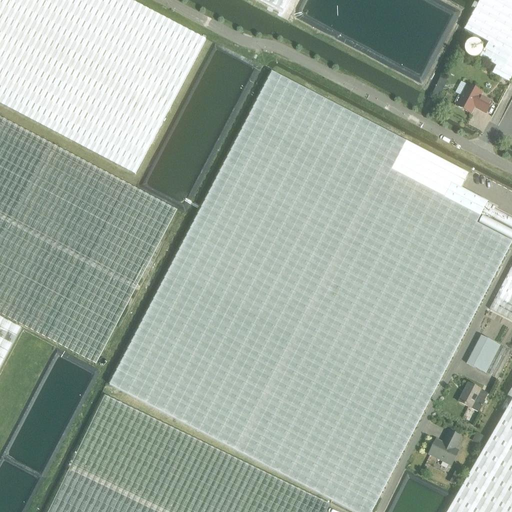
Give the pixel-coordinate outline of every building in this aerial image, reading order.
[(0,0),(0,104),(134,175),(206,40),(128,0),(0,0)] [(257,0),(283,13),(289,0),(257,0)] [(511,0),(480,0),(464,31),(488,43),(511,56),(511,0)] [(511,76),(511,56),(488,43),(484,50),(483,50),(478,58),(496,67),(492,75),(508,83),(511,76)] [(476,224),(480,217),(390,170),(405,142),(272,73),(109,386),(353,511),(371,511),(511,242),(476,224)] [(433,94),(441,97),(448,80),(440,77),(433,94)] [(477,110),(485,114),(491,103),(480,96),(481,93),(467,86),(460,98),(458,97),(455,103),(457,105),(456,107),(470,114),(474,107),(478,109),(477,110)] [(0,116),(0,312),(52,339),(98,362),(177,207),(0,116)] [(468,175),(405,142),(390,170),(480,217),(487,203),(461,189),(468,175)] [(482,213),(490,217),(495,208),(487,204),(482,213)] [(511,267),(490,310),(511,321),(511,267)] [(0,370),(22,330),(0,318),(0,370)] [(466,364),(497,381),(511,353),(481,337),(466,364)] [(511,511),(511,382),(505,395),(511,399),(446,511),(511,511)] [(458,403),(471,410),(478,413),(487,395),(467,385),(458,403)] [(69,471),(49,511),(325,511),(329,505),(299,491),(197,441),(105,397),(70,470),(69,471)] [(449,433),(445,441),(446,441),(444,445),(436,441),(429,455),(451,467),(458,452),(454,450),(460,438),(449,433)] [(455,472),(451,482),(456,484),(460,474),(455,472)]
